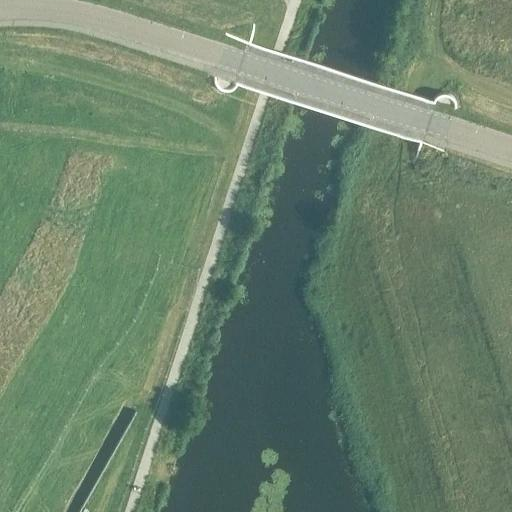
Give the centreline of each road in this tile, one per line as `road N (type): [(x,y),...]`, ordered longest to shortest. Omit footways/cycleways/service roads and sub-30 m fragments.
road 1 (residential): [(511,149),(247,67)]
road 2 (residential): [(0,4),(69,11),(247,67)]
